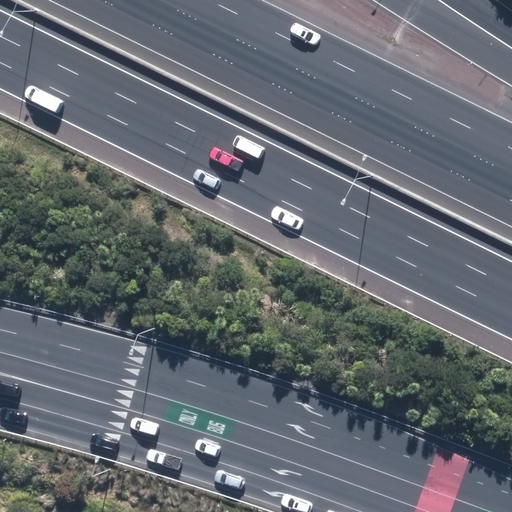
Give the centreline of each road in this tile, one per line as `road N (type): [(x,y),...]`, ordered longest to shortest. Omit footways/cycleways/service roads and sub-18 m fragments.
road 1 (motorway): [(511,311),(0,60)]
road 2 (motorway): [(511,499),(143,371),(0,333)]
road 3 (motorway): [(155,0),(511,174)]
road 4 (motorway): [(354,511),(126,435),(0,404)]
road 5 (motorway): [(398,0),(511,71)]
